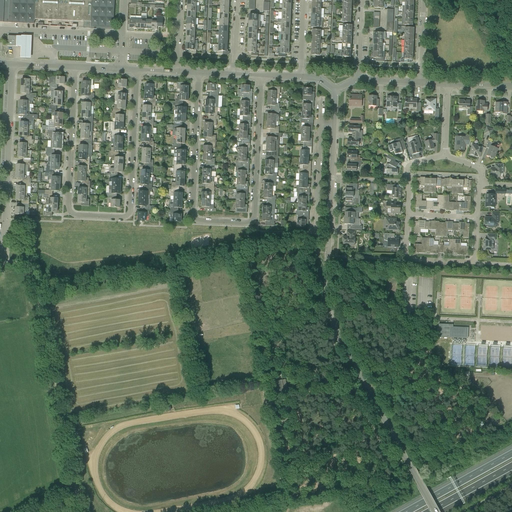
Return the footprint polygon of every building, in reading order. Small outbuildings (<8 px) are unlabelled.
[(0,0),(0,22),(2,23),(8,23),(18,23),(34,24),(34,19),(39,19),(46,20),(53,20),(63,21),(75,21),(82,21),(84,21),(84,22),(84,26),(85,26),(91,26),(91,27),(113,28),(114,9),(114,4),(114,0),(0,0)] [(157,18),(157,27),(162,28),(163,25),(165,26),(166,17),(157,16),(157,18)] [(127,22),(127,25),(130,25),(129,28),(135,29),(135,20),(130,20),(130,22),(127,22)] [(8,36),(7,46),(17,46),(18,36),(8,36)] [(20,37),(16,37),(16,47),(20,47),(20,58),(31,59),(32,36),(20,36),(20,37)] [(197,44),(186,43),(185,50),(189,50),(189,53),(196,53),(196,50),(196,46),(197,46),(198,44),(197,44)] [(227,45),(219,45),(216,45),(216,54),(223,55),(223,51),(226,52),(226,51),(227,51),(228,48),(227,48),(227,45)] [(259,47),(248,46),(247,52),(251,53),(251,56),(257,56),(258,53),(256,53),(256,49),(259,49),(259,47)] [(289,48),(277,47),(277,50),(279,50),(278,54),(278,57),(285,57),(285,54),(288,54),(289,48)] [(381,52),(373,52),(373,58),(376,58),(376,62),(383,62),(384,58),(381,58),(381,52)] [(400,60),(400,63),(409,63),(409,60),(412,60),(413,54),(404,53),(403,59),(402,59),(400,60)] [(21,86),(29,87),(32,87),(32,80),(36,80),(36,76),(29,76),(28,80),(21,79),(21,86)] [(64,85),(64,78),(49,77),(49,83),(50,84),(50,88),(56,88),(56,84),(64,85)] [(82,82),(81,89),(90,89),(90,86),(93,86),(93,79),(87,79),(86,82),(82,82)] [(115,84),(115,91),(122,91),(122,88),(126,88),(127,80),(118,80),(118,84),(115,84)] [(145,85),(145,92),(153,92),(153,88),(156,88),(157,82),(150,81),(150,85),(145,85)] [(180,93),(188,94),(188,86),(184,86),(184,83),(177,83),(177,89),(180,90),(180,93)] [(211,96),(218,96),(218,93),(219,93),(219,90),(215,89),(215,84),(207,84),(207,91),(211,92),(211,96)] [(29,87),(21,86),(21,93),(28,94),(28,97),(34,98),(36,98),(36,94),(32,94),(32,91),(29,91),(29,87)] [(245,98),(252,98),(252,91),(249,91),(249,86),(241,86),(241,90),(238,90),(238,97),(245,98)] [(268,91),(267,99),(276,99),(279,99),(279,94),(280,94),(280,87),(273,87),(273,91),(268,91)] [(56,88),(50,88),(50,92),(52,92),(51,95),(54,95),(54,99),(62,99),(62,92),(55,92),(56,88)] [(303,100),(305,100),(314,101),(314,94),(311,94),(311,89),(303,88),(303,100)] [(90,89),(81,89),(81,96),(86,97),(86,100),(94,100),(94,93),(90,93),(90,89)] [(122,91),(115,91),(114,101),(117,101),(126,102),(126,95),(121,94),(122,91)] [(153,92),(145,92),(144,99),(149,99),(149,103),(156,103),(156,101),(156,96),(153,96),(153,92)] [(175,100),(175,104),(183,104),(183,101),(188,101),(188,94),(180,93),(180,97),(176,97),(176,100),(175,100)] [(350,95),(349,106),(361,107),(361,96),(358,96),(358,97),(355,97),(354,95),(350,95)] [(206,100),(205,107),(214,108),(214,103),(218,103),(218,96),(211,96),(211,100),(206,100)] [(368,96),(368,101),(369,102),(369,106),(378,106),(378,100),(376,100),(376,96),(368,96)] [(398,110),(401,111),(402,104),(397,103),(397,97),(393,97),(392,96),(391,97),(387,97),(386,107),(398,107),(398,110)] [(34,98),(28,97),(27,101),(19,101),(19,108),(30,108),(30,105),(32,105),(32,102),(34,102),(34,98)] [(252,98),(245,98),(245,102),(241,102),(240,109),(248,109),(248,104),(251,104),(252,98)] [(405,98),(404,108),(416,109),(416,113),(420,113),(421,103),(417,103),(417,99),(413,99),(412,98),(410,98),(410,99),(405,98)] [(62,99),(54,99),(54,102),(51,102),(51,105),(49,105),(49,109),(55,109),(55,106),(62,106),(62,99)] [(276,99),(267,99),(267,106),(272,106),(272,110),(279,111),(279,104),(275,104),(276,99)] [(434,118),(439,118),(439,109),(435,109),(436,99),(430,99),(430,100),(425,100),(425,105),(424,104),(424,111),(435,111),(434,118)] [(94,100),(86,100),(87,100),(87,103),(82,103),(82,110),(90,111),(90,107),(93,107),(94,100)] [(305,105),(302,104),(302,105),(302,107),(302,108),(302,112),(310,112),(310,107),(313,107),(314,101),(305,100),(305,105)] [(459,109),(467,109),(467,115),(472,115),(473,107),(469,107),(470,101),(459,100),(459,109)] [(126,102),(117,101),(117,105),(114,105),(114,108),(113,108),(113,112),(119,112),(119,109),(125,109),(126,102)] [(476,105),(475,111),(483,112),(483,111),(487,111),(487,105),(484,104),(484,101),(477,101),(477,106),(476,105)] [(495,103),(495,113),(500,113),(500,114),(507,114),(507,102),(503,102),(503,103),(495,103)] [(156,103),(149,103),(149,106),(143,106),(142,113),(151,114),(151,110),(154,110),(154,107),(155,107),(156,103)] [(183,104),(175,104),(174,111),(178,111),(177,115),(186,115),(186,108),(181,108),(181,104),(183,104)] [(214,108),(205,107),(205,115),(210,115),(210,119),(217,119),(219,119),(219,116),(217,116),(217,113),(218,108),(214,108)] [(30,108),(19,108),(18,115),(27,115),(27,119),(34,119),(37,119),(37,116),(33,115),(29,115),(30,108)] [(55,109),(49,109),(49,113),(52,113),(52,116),(55,116),(55,120),(63,120),(63,113),(55,113),(55,109)] [(248,109),(240,109),(240,116),(244,116),(244,121),(251,121),(251,114),(248,114),(248,109)] [(90,111),(82,110),(82,118),(86,118),(86,121),(93,121),(93,115),(90,115),(90,111)] [(279,111),(272,110),(272,115),(267,114),(267,122),(275,122),(279,122),(279,114),(279,111)] [(119,112),(113,112),(112,118),(115,119),(115,122),(123,123),(124,116),(119,115),(119,112)] [(302,112),(302,119),(300,121),(300,123),(313,124),(313,117),(310,117),(310,112),(302,112)] [(151,114),(142,113),(142,120),(147,121),(147,124),(153,124),(153,118),(150,117),(151,114)] [(174,118),(174,125),(180,126),(181,122),(185,122),(186,115),(177,115),(177,119),(174,118)] [(20,122),(19,129),(26,129),(30,130),(30,123),(34,123),(34,119),(27,119),(26,122),(20,122)] [(217,119),(210,119),(209,123),(204,123),(204,130),(213,131),(213,126),(216,126),(217,119)] [(42,126),(42,130),(48,130),(54,131),(54,127),(62,127),(63,120),(55,120),(52,120),(51,123),(50,124),(48,124),(48,126),(42,126)] [(240,125),(239,132),(247,132),(247,127),(250,128),(251,121),(244,121),(240,120),(240,125)] [(93,121),(86,121),(86,125),(81,124),(81,132),(89,132),(92,132),(93,128),(93,121)] [(112,131),(112,133),(118,133),(118,130),(123,130),(123,123),(115,122),(115,123),(112,122),(112,126),(112,131)] [(275,122),(267,122),(267,129),(272,129),(272,133),(278,134),(279,127),(275,127),(275,122)] [(313,124),(300,123),(304,123),(304,128),(301,128),(301,135),(309,135),(309,130),(312,130),(313,124)] [(153,124),(147,124),(146,127),(142,127),(141,135),(150,135),(150,131),(153,131),(153,124)] [(174,132),(172,132),(172,136),(176,136),(185,136),(185,129),(180,129),(180,126),(174,125),(174,132)] [(354,133),(354,136),(362,137),(362,131),(359,131),(359,127),(348,126),(348,133),(354,133)] [(493,130),(486,127),(484,134),(490,136),(493,130)] [(19,129),(19,136),(26,136),(26,140),(32,140),(32,136),(30,136),(30,134),(26,133),(26,129),(19,129)] [(54,131),(48,130),(48,134),(49,134),(49,137),(50,138),(51,138),(50,141),(51,141),(54,141),(62,142),(62,135),(54,134),(54,131)] [(213,131),(204,130),(204,138),(209,138),(209,142),(215,142),(216,136),(212,136),(213,131)] [(89,132),(81,132),(81,139),(85,139),(85,142),(92,143),(92,136),(92,132),(89,132)] [(239,132),(239,139),(237,139),(237,143),(239,144),(239,143),(250,144),(250,137),(247,137),(247,132),(239,132)] [(118,133),(112,133),(111,140),(114,140),(114,144),(122,144),(123,137),(118,137),(118,133)] [(267,137),(266,145),(274,145),(278,145),(279,140),(279,138),(281,138),(282,134),(278,134),(272,133),(271,138),(270,138),(267,137)] [(438,142),(438,134),(433,134),(433,139),(428,140),(428,141),(424,142),(426,151),(434,149),(433,144),(438,142)] [(150,135),(141,135),(141,142),(147,142),(147,145),(154,146),(157,146),(157,145),(156,144),(154,144),(154,142),(152,142),(153,139),(149,139),(150,135)] [(309,135),(301,135),(301,142),(305,142),(305,146),(312,147),(312,140),(309,140),(309,135)] [(456,135),(456,137),(455,137),(455,150),(464,150),(464,145),(469,145),(472,136),(466,136),(466,137),(461,137),(461,136),(456,135)] [(185,136),(176,136),(176,140),(173,140),(173,147),(180,147),(180,144),(184,144),(185,136)] [(361,142),(362,137),(354,136),(353,139),(348,139),(347,146),(359,146),(359,142),(361,142)] [(394,151),(395,155),(402,152),(402,151),(406,150),(402,138),(396,140),(397,143),(388,146),(390,152),(394,151)] [(418,149),(421,148),(418,138),(412,139),(413,142),(408,144),(409,150),(410,150),(412,155),(419,153),(418,149)] [(19,143),(18,150),(26,151),(27,147),(29,147),(30,144),(34,144),(34,140),(32,140),(26,140),(25,144),(19,143)] [(47,148),(47,152),(53,152),(53,148),(61,149),(62,142),(54,141),(51,141),(51,148),(47,148)] [(92,143),(85,142),(85,146),(79,145),(79,153),(87,153),(92,153),(92,146),(92,143)] [(215,142),(209,142),(208,146),(203,146),(203,153),(211,154),(212,149),(215,149),(215,142)] [(488,142),(486,148),(489,149),(486,156),(490,157),(490,156),(493,157),(492,158),(495,159),(493,158),(497,149),(491,146),(492,143),(488,142)] [(239,143),(239,144),(238,148),(235,148),(237,152),(238,152),(238,155),(246,155),(246,150),(249,151),(250,144),(239,143)] [(111,147),(111,151),(109,151),(109,153),(109,154),(117,154),(117,151),(122,151),(122,144),(114,144),(114,148),(111,147)] [(142,149),(142,156),(150,156),(150,152),(153,153),(154,146),(147,145),(147,149),(142,149)] [(266,145),(266,152),(271,152),(271,157),(278,157),(278,155),(278,150),(278,145),(274,145),(266,145)] [(300,151),(300,158),(308,158),(308,153),(311,153),(312,147),(305,146),(305,151),(300,151)] [(474,146),(472,148),(470,155),(474,156),(474,155),(479,157),(480,151),(481,151),(482,147),(478,146),(478,147),(474,146)] [(181,147),(180,147),(173,147),(173,150),(174,151),(174,154),(177,154),(177,158),(185,158),(185,151),(181,150),(181,147)] [(18,150),(18,157),(25,158),(25,161),(31,162),(31,157),(30,155),(29,155),(29,151),(26,151),(18,150)] [(53,152),(47,152),(47,156),(49,156),(49,159),(51,159),(51,163),(59,163),(59,156),(53,156),(53,152)] [(354,162),(362,162),(362,159),(360,159),(360,156),(357,156),(357,152),(347,152),(347,158),(354,159),(354,162)] [(87,153),(79,153),(78,160),(83,160),(83,164),(90,164),(90,157),(87,157),(87,153)] [(211,154),(203,153),(202,161),(208,161),(208,165),(214,165),(215,159),(211,159),(211,154)] [(117,154),(109,154),(109,158),(112,158),(112,161),(115,161),(115,165),(123,165),(123,158),(117,158),(117,154)] [(246,155),(238,155),(238,162),(242,162),(242,167),(249,167),(249,160),(246,160),(246,155)] [(385,168),(386,169),(386,174),(397,175),(398,170),(396,170),(396,169),(396,168),(398,164),(394,162),(396,160),(391,157),(388,155),(386,158),(391,161),(389,165),(388,164),(387,164),(386,165),(385,166),(385,168)] [(150,156),(142,156),(142,163),(146,164),(146,167),(153,167),(153,160),(150,160),(150,156)] [(278,157),(271,157),(271,161),(266,161),(265,168),(273,168),(277,168),(278,164),(278,159),(278,157)] [(174,161),(173,168),(180,168),(180,165),(185,165),(185,158),(177,158),(177,161),(174,161)] [(308,158),(300,158),(300,165),(302,165),(302,169),(311,170),(311,163),(308,163),(308,158)] [(31,162),(25,161),(24,165),(16,165),(16,172),(24,172),(24,168),(27,169),(27,166),(30,166),(31,162)] [(46,169),(46,173),(52,173),(52,171),(55,171),(56,170),(59,170),(59,163),(51,163),(48,162),(47,166),(46,166),(46,169)] [(362,162),(354,162),(354,165),(346,164),(346,171),(356,171),(356,168),(359,168),(359,165),(361,165),(362,162)] [(78,174),(86,174),(90,175),(90,170),(89,170),(90,164),(83,164),(83,167),(78,167),(78,174)] [(503,174),(503,165),(495,164),(494,170),(491,169),(491,177),(500,177),(500,174),(503,174)] [(110,174),(110,175),(116,176),(116,172),(122,173),(123,165),(115,165),(114,169),(111,169),(111,172),(110,172),(110,174)] [(214,165),(208,165),(207,169),(203,169),(202,176),(214,177),(215,168),(214,168),(214,165)] [(235,173),(237,173),(237,178),(245,178),(245,174),(248,174),(249,167),(242,167),(236,166),(235,173)] [(141,170),(141,177),(149,178),(149,174),(152,174),(153,167),(146,167),(146,170),(141,170)] [(180,168),(173,168),(173,175),(176,175),(176,179),(184,179),(184,172),(180,172),(180,168)] [(273,168),(265,168),(265,175),(270,175),(269,180),(276,180),(277,177),(277,173),(273,173),(273,168)] [(311,170),(302,169),(302,170),(298,169),(298,174),(299,174),(299,181),(307,181),(307,176),(310,177),(311,170)] [(16,172),(15,179),(24,179),(24,183),(29,183),(30,178),(29,176),(26,176),(26,172),(24,172),(16,172)] [(46,173),(45,173),(45,177),(47,177),(47,180),(52,180),(52,184),(60,184),(60,177),(52,177),(52,173),(46,173)] [(86,174),(78,174),(77,181),(83,182),(83,185),(90,185),(90,181),(89,181),(89,178),(86,178),(86,174)] [(110,175),(109,186),(120,186),(121,179),(116,179),(116,176),(110,175)] [(214,177),(202,176),(202,184),(207,184),(207,188),(214,189),(214,177)] [(149,178),(141,177),(141,185),(145,185),(145,188),(152,188),(152,182),(149,182),(149,178)] [(430,193),(430,179),(427,179),(427,178),(422,177),(422,178),(416,178),(416,186),(424,186),(424,193),(430,193)] [(245,178),(237,178),(237,185),(237,190),(248,190),(248,183),(245,183),(245,178)] [(430,179),(430,193),(436,193),(436,187),(442,187),(443,187),(444,187),(444,179),(438,179),(438,178),(433,178),(433,179),(430,179)] [(171,186),(171,189),(178,190),(178,186),(184,187),(184,179),(176,179),(176,183),(171,183),(171,186)] [(444,179),(444,187),(451,187),(451,194),(457,194),(457,180),(454,180),(455,179),(449,179),(449,180),(444,179)] [(457,180),(457,194),(463,194),(463,188),(471,188),(471,181),(466,180),(466,179),(460,179),(460,180),(457,180)] [(264,184),(264,191),(272,191),(272,186),(276,187),(276,180),(269,180),(269,184),(264,184)] [(299,181),(299,186),(297,186),(296,187),(296,192),(297,192),(310,193),(310,186),(307,186),(307,181),(299,181)] [(17,186),(16,193),(27,194),(27,187),(30,187),(31,183),(29,183),(24,183),(24,186),(17,186)] [(45,191),(45,194),(51,195),(51,191),(59,191),(60,184),(52,184),(52,188),(49,188),(49,191),(45,190),(45,191)] [(359,192),(357,192),(357,184),(349,184),(349,187),(348,188),(345,188),(345,195),(358,195),(359,192)] [(90,192),(90,185),(83,185),(83,188),(78,188),(78,195),(86,196),(90,196),(90,192)] [(396,185),(387,185),(387,191),(392,191),(391,194),(392,194),(392,198),(400,199),(401,189),(396,189),(396,185)] [(120,186),(109,186),(109,197),(115,197),(115,194),(120,194),(120,186)] [(139,191),(139,199),(147,199),(147,195),(150,195),(150,192),(152,192),(152,188),(145,188),(145,192),(139,191)] [(202,192),(202,200),(210,200),(211,195),(214,195),(214,192),(214,189),(207,188),(207,193),(202,192)] [(169,189),(168,196),(174,196),(174,200),(182,201),(182,193),(177,193),(178,190),(171,189),(171,190),(169,189)] [(237,190),(236,201),(244,202),(244,197),(247,197),(248,190),(237,190)] [(272,191),(264,191),(263,198),(268,198),(268,203),(275,203),(275,200),(276,196),(272,196),(272,191)] [(310,193),(297,192),(297,193),(301,193),(301,197),(298,197),(298,204),(306,204),(306,199),(309,200),(310,193)] [(27,194),(16,193),(16,200),(23,200),(23,204),(29,204),(29,197),(27,197),(27,194)] [(43,194),(43,198),(47,198),(46,201),(46,205),(49,205),(57,206),(58,199),(51,198),(51,195),(45,194),(43,194)] [(429,209),(429,202),(421,201),(422,195),(416,194),(415,208),(418,209),(418,210),(423,210),(423,209),(429,209)] [(495,207),(495,195),(486,194),(485,207),(495,207)] [(86,196),(78,195),(78,203),(82,203),(82,206),(89,206),(89,200),(86,199),(86,196)] [(360,200),(358,200),(358,195),(345,195),(345,201),(347,201),(348,202),(354,203),(354,205),(360,205),(360,200)] [(429,202),(429,209),(434,209),(434,210),(439,211),(439,209),(442,210),(443,196),(437,195),(437,202),(429,202)] [(443,196),(442,210),(445,210),(445,211),(451,211),(451,210),(456,210),(456,203),(449,202),(449,196),(443,196)] [(115,197),(109,197),(108,203),(111,203),(111,207),(119,208),(120,200),(115,200),(115,197)] [(464,203),(456,203),(456,210),(462,211),(462,212),(467,212),(467,211),(470,211),(471,197),(464,197),(464,203)] [(147,199),(139,199),(138,206),(143,206),(143,210),(149,210),(150,199),(147,199)] [(182,201),(174,200),(169,200),(169,208),(170,208),(170,211),(177,211),(177,208),(181,208),(182,201)] [(210,200),(202,200),(201,207),(207,207),(206,211),(213,212),(214,205),(213,205),(213,200),(210,200)] [(244,202),(236,201),(236,213),(247,213),(247,207),(244,206),(244,202)] [(262,207),(262,214),(274,214),(275,203),(268,203),(268,207),(262,207)] [(400,214),(400,206),(396,206),(396,203),(386,203),(386,209),(390,209),(390,213),(392,213),(392,215),(395,215),(395,214),(400,214)] [(29,204),(23,204),(23,208),(16,207),(15,215),(26,215),(26,211),(28,211),(29,204)] [(298,204),(298,211),(296,211),(296,215),(308,216),(309,209),(306,209),(306,204),(298,204)] [(49,205),(49,209),(44,209),(44,216),(50,216),(50,212),(57,213),(57,206),(49,205)] [(345,218),(354,219),(357,219),(357,213),(359,213),(362,213),(362,207),(357,207),(357,208),(349,208),(349,212),(345,212),(345,218)] [(149,210),(143,210),(143,213),(138,213),(138,220),(146,221),(146,217),(149,217),(149,210)] [(177,211),(170,211),(170,222),(173,222),(181,222),(181,215),(177,214),(177,211)] [(499,214),(492,213),(492,218),(485,217),(484,225),(488,225),(488,228),(495,228),(496,223),(498,223),(499,214)] [(274,214),(262,214),(262,221),(263,221),(263,222),(264,222),(264,221),(267,221),(267,226),(274,226),(274,219),(274,214)] [(308,216),(296,215),(296,216),(298,216),(297,227),(305,228),(305,223),(308,223),(308,216)] [(344,218),(344,224),(347,225),(348,225),(348,226),(349,226),(349,225),(354,225),(354,226),(353,226),(353,230),(362,230),(362,226),(359,226),(359,224),(360,219),(358,219),(357,219),(354,219),(345,218),(344,218)] [(394,222),(394,219),(386,219),(385,225),(388,225),(387,230),(393,230),(393,231),(399,231),(399,223),(394,222)] [(428,230),(428,222),(423,222),(423,221),(418,221),(418,222),(414,222),(414,236),(420,236),(420,229),(428,230)] [(428,222),(428,230),(436,230),(435,237),(441,237),(442,223),(439,223),(439,222),(434,221),(434,222),(428,222)] [(442,223),(441,237),(447,237),(447,231),(455,231),(456,223),(450,223),(450,222),(445,222),(445,223),(442,223)] [(461,224),(456,223),(455,231),(463,231),(463,238),(469,238),(469,224),(466,224),(466,223),(461,223),(461,224)] [(347,245),(354,245),(354,237),(354,232),(347,232),(347,237),(343,237),(343,244),(347,244),(347,245)] [(399,239),(394,239),(394,234),(384,234),(384,240),(388,241),(387,247),(398,248),(399,239)] [(210,247),(210,235),(190,236),(191,248),(210,247)] [(487,238),(486,238),(486,242),(484,242),(483,250),(489,250),(489,249),(493,249),(493,241),(495,241),(495,235),(487,235),(487,238)] [(427,252),(428,238),(422,238),(421,245),(413,244),(413,252),(419,252),(419,253),(424,253),(424,252),(427,252)] [(433,239),(428,238),(427,252),(430,253),(430,254),(435,254),(435,253),(441,253),(441,246),(433,245),(433,239)] [(449,246),(441,246),(441,253),(446,253),(446,254),(451,255),(451,254),(454,254),(455,240),(449,239),(449,246)] [(455,240),(454,254),(457,254),(457,255),(462,255),(462,254),(468,254),(468,247),(460,246),(461,240),(455,240)] [(447,338),(464,338),(465,328),(449,327),(449,325),(450,325),(438,324),(438,334),(439,335),(439,337),(447,338)] [(285,380),(274,382),(278,402),(289,400),(285,380)]
